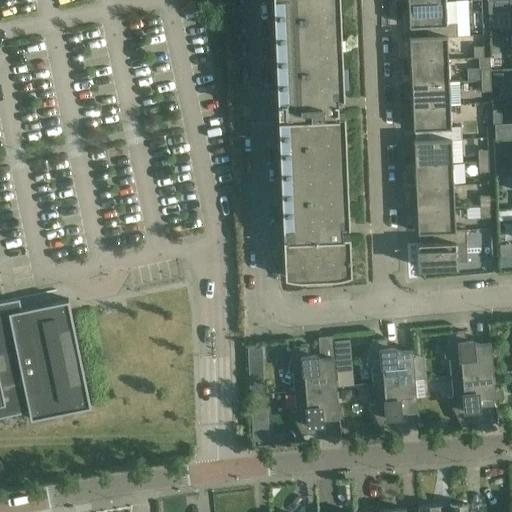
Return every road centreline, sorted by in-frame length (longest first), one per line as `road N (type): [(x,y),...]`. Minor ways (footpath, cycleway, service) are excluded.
road 1 (residential): [(0,511),(220,471),(511,446)]
road 2 (residential): [(249,0),(263,296),(272,311),(296,320),(383,312)]
road 3 (residential): [(383,312),(374,0)]
road 4 (residential): [(383,312),(511,301)]
